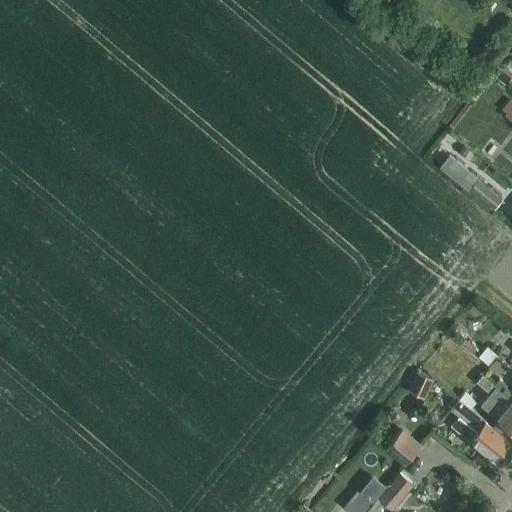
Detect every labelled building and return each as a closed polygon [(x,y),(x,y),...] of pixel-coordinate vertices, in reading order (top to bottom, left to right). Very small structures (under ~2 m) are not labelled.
[(511,103),(508,101),(502,109),(507,113),(505,116),(511,121),(511,103)] [(465,173),(458,181),(467,189),(476,178),(478,176),(469,169),(465,173)] [(502,199),(476,178),(467,189),(493,210),(502,199)] [(444,333),(472,359),(479,352),(452,325),(444,333)] [(488,365),(497,355),(486,346),(478,357),(488,365)] [(416,371),(407,390),(424,399),(434,379),(416,371)] [(511,400),(510,399),(504,394),(480,374),(474,381),(489,394),(480,405),(496,418),(489,425),(511,443),(511,400)] [(464,392),(458,400),(470,409),(476,402),(464,392)] [(511,443),(489,425),(470,409),(458,400),(458,399),(450,408),(476,430),(469,439),(499,464),(511,448),(511,443)] [(403,427),(386,447),(405,463),(421,443),(403,427)] [(377,497),(391,509),(412,485),(397,472),(377,497)] [(307,511),(327,511),(331,507),(307,488),(295,502),(307,511)] [(356,490),(343,507),(349,511),(363,511),(365,511),(372,502),(356,490)]
